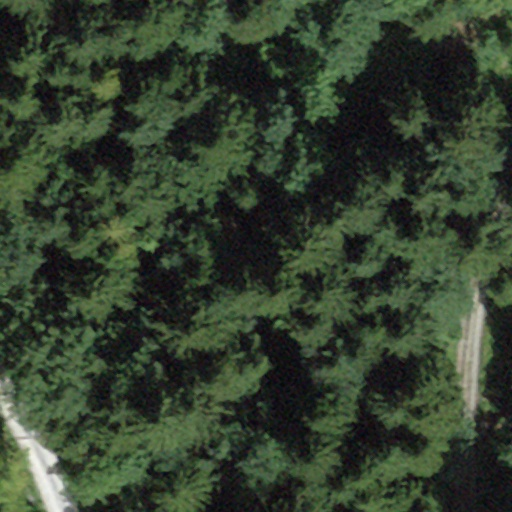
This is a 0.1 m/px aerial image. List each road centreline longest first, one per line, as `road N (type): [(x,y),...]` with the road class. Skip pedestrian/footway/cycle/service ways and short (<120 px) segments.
road 1 (track): [(469,511),(511,270)]
road 2 (track): [(54,511),(0,390)]
